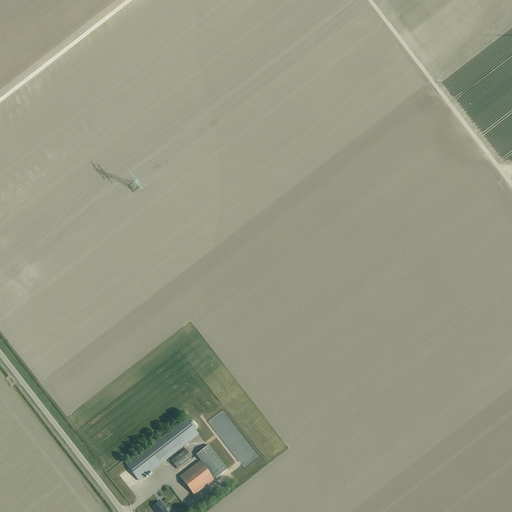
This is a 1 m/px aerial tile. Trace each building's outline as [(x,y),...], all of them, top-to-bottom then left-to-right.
[(226,424),(230,422),(227,415),(220,418),(221,420),(224,419),(226,424)] [(130,462),(126,465),(139,481),(146,475),(147,476),(148,476),(147,475),(198,435),(186,419),(130,462)] [(208,446),(196,455),(215,479),(227,470),(208,446)] [(194,495),(214,480),(199,462),(180,477),(194,495)] [(155,511),(167,511),(159,502),(152,507),(155,511)]
